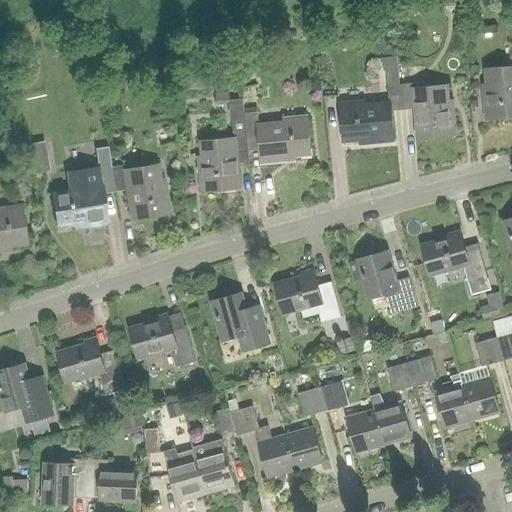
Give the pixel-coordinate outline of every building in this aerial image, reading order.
[(381,58),(383,71),(386,70),(400,69),(399,57),(381,58)] [(511,64),(486,67),(487,81),(483,82),(486,118),(511,115),(511,64)] [(413,84),(401,85),(403,110),(415,109),(418,137),(456,133),(452,98),(448,99),(447,84),(413,87),(413,84)] [(403,110),(401,85),(390,86),(391,101),(341,106),(344,143),(394,138),(392,111),(403,110)] [(246,151),(243,110),(242,98),(231,99),(234,137),(201,139),(202,154),(199,155),(201,190),(239,188),(237,152),(246,151)] [(243,110),(246,151),(261,150),(262,161),(295,158),(295,153),(311,152),(308,119),(258,124),(257,109),(243,110)] [(31,158),(34,174),(48,172),(46,156),(31,158)] [(111,168),(115,193),(128,191),(132,218),(169,211),(164,177),(160,178),(157,163),(124,169),(123,166),(111,168)] [(99,166),(68,171),(71,189),(52,192),(57,226),(74,223),(74,227),(107,222),(103,195),(115,193),(111,168),(100,170),(99,166)] [(0,250),(9,249),(9,245),(26,242),(20,209),(0,211),(0,250)] [(451,238),(422,246),(430,275),(464,265),(472,295),(492,289),(479,242),(465,246),(461,231),(450,234),(451,238)] [(395,281),(387,250),(358,258),(359,260),(350,262),(355,278),(363,276),(369,298),(386,293),(391,313),(417,306),(409,277),(395,281)] [(322,321),(341,316),(332,281),(316,285),(312,270),(302,273),(303,276),(275,284),(283,313),(317,303),(322,321)] [(259,305),(245,309),(241,292),(212,300),(224,339),(241,334),(246,349),(270,343),(259,305)] [(506,313),(499,292),(487,296),(489,304),(480,307),(484,320),(506,313)] [(176,367),(196,361),(186,326),(172,330),(168,315),(157,318),(158,321),(129,329),(137,358),(171,348),(176,367)] [(498,337),(504,360),(511,358),(511,315),(494,321),(498,337)] [(481,367),(504,360),(498,337),(475,343),(481,367)] [(105,394),(125,388),(114,349),(100,354),(95,338),(84,341),(85,344),(57,353),(65,382),(99,372),(105,394)] [(409,362),(416,386),(437,380),(431,356),(409,362)] [(393,392),(416,386),(409,362),(387,369),(393,392)] [(29,380),(24,364),(0,370),(0,389),(6,411),(22,407),(26,422),(53,415),(42,376),(29,380)] [(473,419),(464,383),(461,372),(452,375),(455,386),(435,391),(445,427),(473,419)] [(464,383),(473,419),(499,412),(489,376),(464,383)] [(321,387),(327,411),(348,405),(341,381),(321,387)] [(305,417),(327,411),(321,387),(298,394),(305,417)] [(375,408),(385,444),(412,437),(402,401),(375,408)] [(296,469),(286,433),(272,437),(269,426),(259,428),(253,406),(231,413),(236,431),(237,436),(255,431),(257,441),(258,441),(268,477),(296,469)] [(236,431),(231,413),(229,408),(216,412),(223,435),(236,431)] [(357,452),(385,444),(375,408),(346,416),(357,452)] [(122,424),(126,436),(142,431),(137,414),(121,419),(122,424)] [(286,433),(296,469),(323,462),(313,426),(286,433)] [(147,454),(160,453),(158,428),(145,430),(147,454)] [(225,446),(196,454),(207,493),(235,485),(225,446)] [(177,501),(207,493),(196,454),(194,449),(178,454),(176,447),(163,451),(166,462),(177,501)] [(87,498),(88,458),(73,458),(73,463),(45,462),(44,503),(72,504),(73,497),(87,498)] [(88,458),(87,498),(100,498),(100,501),(137,502),(138,472),(109,471),(109,459),(88,458)] [(13,476),(8,477),(1,477),(6,496),(28,495),(27,479),(14,480),(13,476)]
